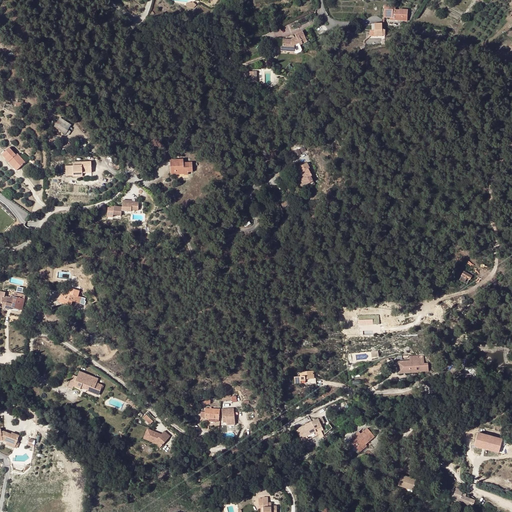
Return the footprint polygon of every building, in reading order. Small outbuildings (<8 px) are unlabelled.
[(479,9),(480,7),(488,0),(484,0),(477,7),(479,9)] [(488,0),(480,7),(482,9),(493,0),(488,0)] [(384,10),(384,18),(390,18),(394,18),(394,20),(407,21),(408,10),(399,10),(395,10),(384,10)] [(385,31),(385,30),(382,30),(382,24),(375,24),(375,34),(375,36),(382,36),(385,36),(385,31)] [(292,41),(292,40),(283,40),(283,46),(281,48),(281,51),(282,51),(289,52),(294,52),(294,51),(295,43),(298,42),(299,44),(302,42),(306,40),(303,31),(295,35),(296,38),(297,40),(292,41)] [(284,38),(276,38),(276,47),(281,48),(283,46),(283,40),(292,40),(292,41),(297,40),(296,38),(295,35),(284,38)] [(298,42),(295,43),(294,51),(304,47),(302,42),(299,44),(298,42)] [(257,72),(248,72),(248,81),(251,81),(251,83),(257,82),(257,72)] [(60,118),(57,123),(67,130),(71,125),(60,118)] [(68,131),(67,130),(57,123),(54,127),(65,134),(68,131)] [(296,156),(307,151),(305,146),(294,150),(296,156)] [(16,155),(10,148),(2,154),(9,162),(11,160),(19,169),(25,163),(17,154),(16,155)] [(19,169),(11,160),(9,162),(17,171),(19,169)] [(170,161),(171,173),(184,172),(184,174),(188,174),(188,172),(193,172),(192,162),(183,163),(181,163),(181,160),(170,161)] [(66,165),(66,175),(74,175),(83,175),(82,172),(92,171),(91,161),(82,162),(82,165),(73,165),(66,165)] [(293,170),(296,176),(299,174),(303,181),(297,183),(300,188),(313,181),(311,177),(312,176),(308,169),(310,168),(307,163),(293,170)] [(288,205),(289,207),(292,204),(286,199),(280,204),(284,208),(288,205)] [(122,211),(131,211),(131,210),(137,210),(138,210),(139,203),(137,203),(132,203),(132,200),(122,200),(122,211)] [(464,272),(461,276),(469,281),(472,276),(464,272)] [(461,276),(459,280),(467,284),(469,281),(461,276)] [(70,288),(68,294),(61,292),(59,302),(71,306),(73,301),(84,304),(84,302),(86,303),(87,299),(78,296),(80,291),(70,288)] [(25,294),(15,292),(13,300),(10,299),(11,298),(4,296),(5,292),(0,291),(0,307),(1,307),(1,308),(11,310),(11,309),(11,308),(18,309),(22,310),(25,294)] [(418,372),(428,371),(428,364),(423,364),(423,356),(407,357),(407,361),(397,361),(398,374),(418,372)] [(101,390),(102,386),(103,385),(97,383),(98,379),(80,371),(77,377),(76,381),(73,380),(71,379),(68,388),(73,390),(73,388),(74,386),(81,389),(81,387),(88,390),(88,391),(99,396),(101,390)] [(294,377),(294,384),(301,383),(301,381),(305,381),(305,379),(315,378),(314,371),(300,372),(300,377),(294,377)] [(205,418),(209,419),(219,419),(219,409),(205,408),(205,412),(205,418)] [(236,425),(234,409),(222,410),(223,423),(227,423),(227,426),(236,425)] [(150,425),(153,422),(146,416),(143,419),(150,425)] [(317,419),(305,425),(296,430),(301,441),(307,438),(308,440),(318,436),(316,433),(322,430),(317,419)] [(170,434),(164,431),(162,434),(148,428),(144,439),(164,448),(170,434)] [(365,444),(375,436),(367,428),(361,434),(358,436),(357,435),(350,441),(353,445),(355,443),(359,448),(364,444),(365,444)] [(3,440),(7,442),(16,446),(17,442),(20,436),(12,433),(11,434),(4,432),(1,432),(1,429),(0,429),(0,440),(2,440),(3,440)] [(473,429),(469,441),(488,447),(492,435),(473,429)] [(492,435),(488,447),(493,448),(497,436),(492,435)] [(359,448),(355,443),(353,445),(355,447),(359,452),(367,446),(365,444),(364,444),(359,448)] [(408,477),(401,475),(397,485),(412,490),(416,479),(411,478),(408,477)] [(457,489),(452,498),(469,505),(471,499),(466,497),(462,495),(463,491),(457,489)] [(276,511),(276,506),(271,506),(271,507),(268,507),(268,504),(268,498),(263,498),(263,508),(263,511),(276,511)]
